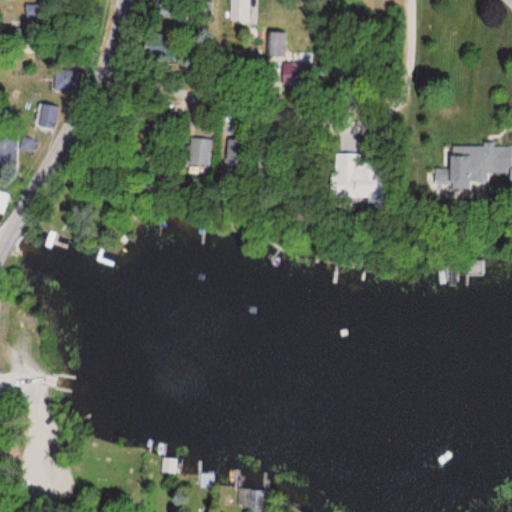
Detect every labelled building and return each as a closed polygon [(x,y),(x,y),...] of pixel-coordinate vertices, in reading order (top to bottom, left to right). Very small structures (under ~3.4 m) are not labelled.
[(228,0),(229,22),(247,22),(247,0),(228,0)] [(264,33),(264,58),(284,58),(284,33),(264,33)] [(54,91),(81,91),(81,71),(54,71),(54,91)] [(55,130),(57,107),(39,105),(37,128),(55,130)] [(182,164),(205,169),(211,141),(187,136),(182,164)] [(0,177),(13,178),(14,137),(0,137),(0,177)] [(20,148),(34,153),(38,142),(24,137),(20,148)] [(490,173),(511,173),(511,146),(447,146),(447,169),(433,169),(433,199),(490,199),(490,173)] [(388,154),(332,154),(332,197),(388,197),(388,154)]
